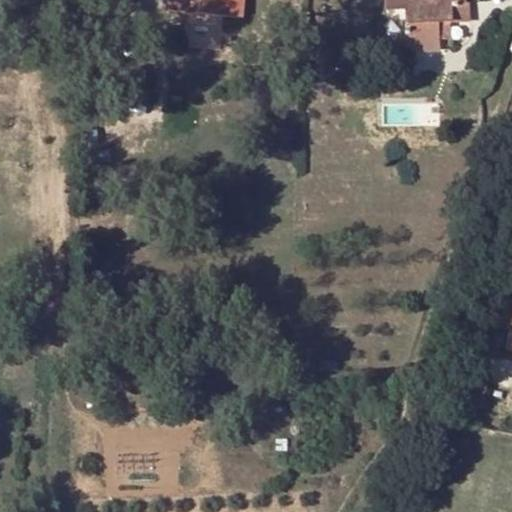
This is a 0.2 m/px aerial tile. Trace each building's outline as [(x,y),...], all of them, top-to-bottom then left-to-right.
[(181,27),(218,27),(218,0),(163,0),(163,24),(181,24),(181,27)] [(406,0),(408,47),(424,47),(424,51),(438,51),(438,41),(438,22),(445,23),(458,22),(457,5),(457,0),(406,0)] [(469,4),(457,5),(458,22),(469,22),(469,4)] [(6,36),(0,36),(0,51),(8,50),(6,36)] [(511,300),(496,297),(491,322),(509,325),(508,330),(511,331),(511,300)] [(486,388),(467,385),(464,404),(482,407),(486,388)]
